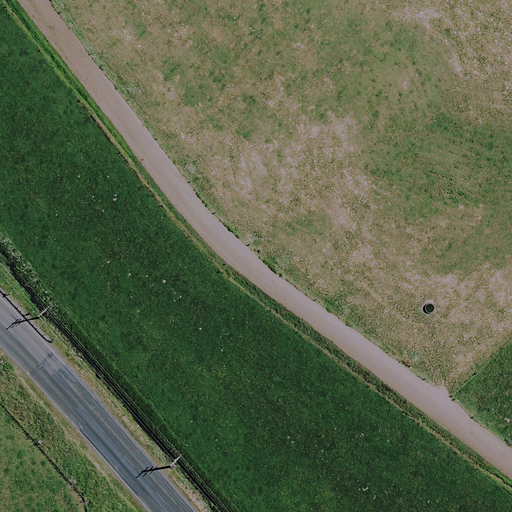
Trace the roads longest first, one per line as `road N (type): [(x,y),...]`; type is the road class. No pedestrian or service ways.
road 1 (track): [(511,441),(253,253),(68,0)]
road 2 (tertiary): [(171,511),(0,319)]
